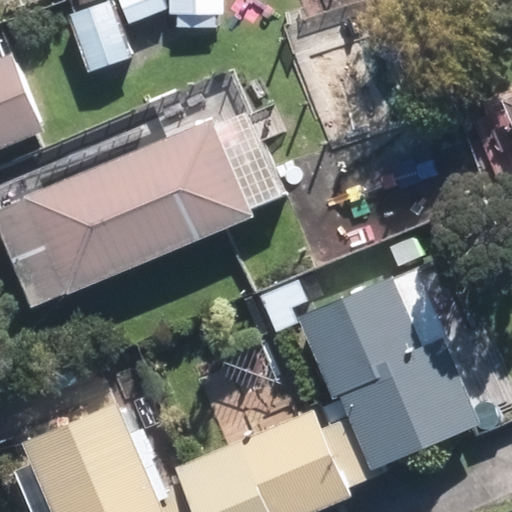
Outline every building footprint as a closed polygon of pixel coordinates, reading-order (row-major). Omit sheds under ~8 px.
[(111,0),(88,0),(68,7),(87,65),(128,52),(111,0)] [(165,0),(119,0),(126,20),(168,6),(165,0)] [(223,0),(171,0),(171,11),(224,12),(223,0)] [(11,45),(0,49),(0,143),(44,125),(11,45)] [(511,88),(502,92),(511,116),(511,88)] [(246,96),(0,197),(0,232),(30,305),(289,199),(246,96)] [(338,387),(369,463),(480,418),(445,330),(450,328),(422,258),(297,307),(331,390),(338,387)] [(168,511),(120,391),(16,432),(48,511),(168,511)] [(315,404),(174,459),(194,511),(300,511),(350,492),(315,404)]
